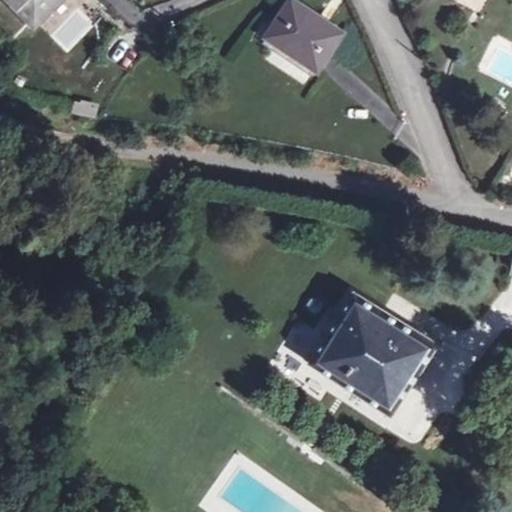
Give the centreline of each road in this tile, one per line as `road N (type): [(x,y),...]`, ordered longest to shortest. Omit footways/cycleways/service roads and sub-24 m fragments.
road 1 (residential): [(0,110),(260,177),(459,210)]
road 2 (residential): [(367,0),(459,210)]
